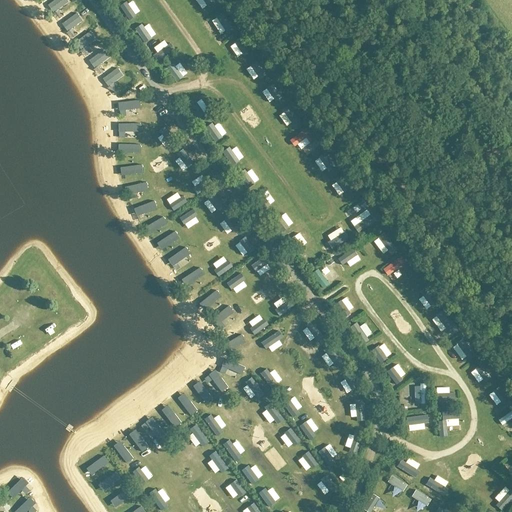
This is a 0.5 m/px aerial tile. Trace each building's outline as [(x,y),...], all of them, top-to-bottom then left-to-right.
[(66,0),(55,0),(48,6),(52,11),(54,10),(55,11),(68,2),(66,0)] [(201,13),(219,1),(218,0),(205,0),(197,6),(201,13)] [(76,13),(62,24),(66,30),(67,28),(69,30),(82,21),(76,13)] [(231,15),(213,28),(222,40),(233,32),(229,25),(235,21),(231,15)] [(165,37),(169,33),(165,28),(160,31),(165,37)] [(90,31),(75,42),(79,48),(81,46),(82,48),(95,39),(90,31)] [(161,34),(147,42),(152,52),(174,40),(171,35),(164,39),(161,34)] [(103,50),(89,61),(93,67),(95,65),(96,67),(109,58),(103,50)] [(192,66),(172,72),(174,80),(195,73),(192,66)] [(260,67),(254,70),(258,81),(264,79),(260,67)] [(117,69),(103,80),(107,85),(108,84),(110,86),(122,76),(117,69)] [(280,90),(271,91),(272,99),(281,97),(280,90)] [(239,92),(234,96),(237,102),(243,98),(239,92)] [(203,112),(200,100),(195,101),(199,113),(203,112)] [(139,101),(122,103),(122,111),(140,109),(139,101)] [(122,124),(122,133),(140,133),(140,125),(122,124)] [(169,159),(181,150),(175,141),(162,151),(169,159)] [(122,146),(122,154),(140,154),(140,146),(122,146)] [(120,156),(121,165),(144,164),(144,155),(120,156)] [(255,162),(249,165),(251,171),(257,169),(255,162)] [(335,163),(320,172),(325,180),(340,170),(335,163)] [(142,166),(124,168),(125,176),(142,174),(142,166)] [(181,180),(186,189),(201,180),(196,172),(181,180)] [(369,213),(375,210),(367,197),(362,200),(369,213)] [(207,215),(221,208),(217,200),(203,208),(207,215)] [(353,219),(366,209),(361,203),(348,213),(353,219)] [(164,212),(152,220),(160,232),(172,225),(164,212)] [(342,220),(336,223),(339,229),(334,232),(338,240),(349,234),(342,220)] [(176,226),(161,236),(169,249),(184,239),(176,226)] [(237,258),(255,246),(250,238),(232,250),(237,258)] [(373,242),(368,245),(377,259),(382,256),(373,242)] [(186,248),(171,258),(175,265),(190,255),(186,248)] [(260,251),(254,256),(259,262),(254,266),(262,276),(273,268),(260,251)] [(199,269),(184,279),(189,285),(204,275),(199,269)] [(208,295),(221,284),(216,278),(203,288),(208,295)] [(216,291),(202,302),(207,309),(221,297),(216,291)] [(344,305),(347,311),(355,306),(352,300),(344,305)] [(422,308),(425,314),(432,310),(431,307),(439,304),(438,302),(422,308)] [(360,304),(346,315),(350,321),(364,310),(360,304)] [(229,307),(215,318),(220,324),(234,313),(229,307)] [(446,318),(432,326),(438,337),(452,329),(446,318)] [(376,326),(364,332),(368,339),(379,332),(376,326)] [(324,342),(314,329),(302,338),(312,351),(324,342)] [(12,345),(18,339),(9,331),(4,336),(12,345)] [(242,336),(226,345),(230,352),(245,343),(242,336)] [(378,356),(386,352),(381,343),(373,347),(378,356)] [(315,352),(320,360),(332,353),(327,345),(315,352)] [(228,361),(224,369),(241,376),(244,368),(228,361)] [(409,364),(393,379),(398,384),(413,369),(409,364)] [(329,378),(333,387),(352,378),(348,369),(329,378)] [(217,374),(211,379),(222,393),(228,388),(217,374)] [(429,384),(419,384),(419,402),(429,402),(429,384)] [(201,385),(195,390),(206,404),(212,400),(201,385)] [(449,400),(457,400),(456,385),(449,385),(449,400)] [(342,401),(346,410),(357,405),(353,396),(342,401)] [(186,397),(180,402),(190,416),(197,412),(186,397)] [(170,409),(164,414),(174,428),(181,424),(170,409)] [(154,421),(148,426),(158,441),(165,436),(154,421)] [(227,428),(238,446),(243,443),(231,425),(227,428)] [(137,434),(131,438),(141,453),(148,448),(137,434)] [(210,439),(203,444),(215,462),(222,457),(210,439)] [(122,445),(115,450),(126,464),(133,459),(122,445)] [(192,474),(201,469),(191,450),(182,454),(192,474)] [(197,456),(200,463),(207,460),(204,453),(197,456)] [(104,457),(90,467),(94,474),(108,464),(104,457)] [(167,463),(162,466),(172,488),(178,485),(167,463)] [(116,473),(102,483),(106,490),(120,479),(116,473)] [(324,473),(320,476),(325,484),(329,481),(324,473)] [(19,481),(6,494),(12,499),(25,487),(19,481)] [(511,495),(496,487),(489,498),(510,510),(511,505),(511,495)] [(128,489),(114,500),(118,506),(132,496),(128,489)] [(368,511),(377,511),(385,502),(377,496),(366,510),(368,511)] [(26,501),(15,511),(26,511),(32,507),(26,501)]
